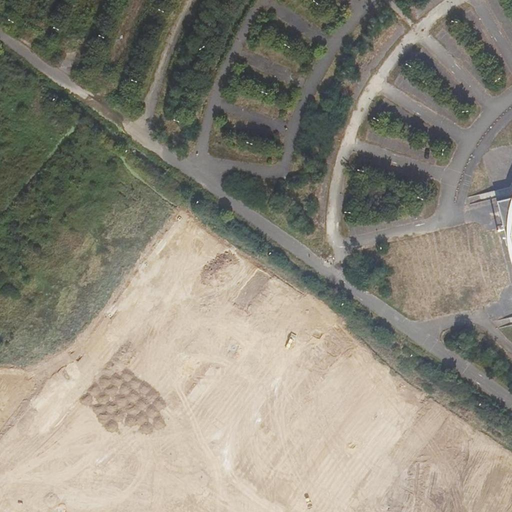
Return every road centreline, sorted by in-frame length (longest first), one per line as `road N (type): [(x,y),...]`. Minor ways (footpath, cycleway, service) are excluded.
road 1 (unknown): [(90,511),(140,501),(290,299)]
road 2 (unknown): [(201,418),(331,511)]
